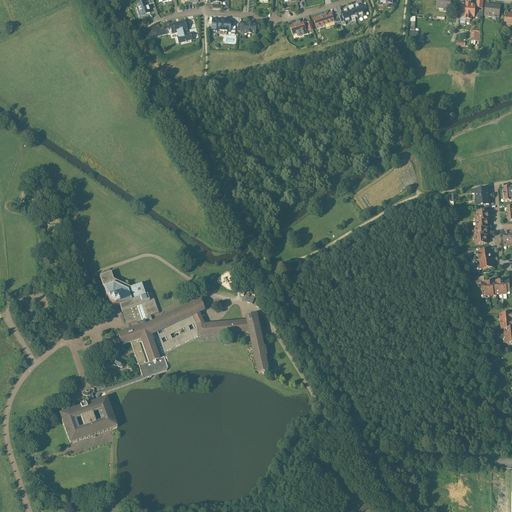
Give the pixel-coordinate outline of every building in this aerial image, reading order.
[(450,0),(437,0),(436,8),(450,10),(450,0)] [(145,2),(137,5),(138,8),(137,8),(139,13),(140,12),(142,16),(150,13),(149,11),(149,10),(148,7),(147,7),(147,6),(145,2)] [(476,6),(462,4),(461,15),(460,15),(459,21),(466,21),(467,17),(474,17),(476,6)] [(361,5),(353,7),(351,8),(355,19),(358,18),(359,17),(359,18),(365,16),(363,11),(361,5)] [(500,6),(490,5),(490,7),(486,6),(485,16),(498,18),(498,19),(498,20),(500,6)] [(349,10),(341,12),(344,22),(345,23),(352,21),(352,22),(355,21),(355,19),(351,8),(349,8),(349,10)] [(327,15),(320,17),(320,18),(314,20),(317,28),(334,23),(332,16),(331,14),(327,16),(327,15)] [(338,14),(332,16),(334,23),(335,25),(341,23),(338,14)] [(230,21),(222,20),(222,21),(219,21),(218,30),(218,31),(219,31),(226,32),(228,32),(229,27),(230,21)] [(185,21),(169,25),(172,34),(177,33),(178,37),(186,35),(185,31),(187,30),(185,21)] [(252,24),(248,23),(248,24),(244,24),(243,32),(243,33),(247,33),(247,34),(251,34),(255,34),(256,25),(252,24)] [(300,24),(294,26),(290,27),(293,36),(298,35),(298,36),(303,35),(303,33),(306,32),(309,31),(307,24),(304,25),(303,23),(300,24)] [(178,37),(177,37),(178,44),(192,40),(190,34),(186,35),(178,37)] [(511,187),(510,187),(508,188),(503,188),(503,193),(503,199),(505,199),(505,202),(511,201),(511,187)] [(488,190),(475,191),(475,193),(475,194),(475,196),(476,197),(476,199),(488,197),(488,196),(489,195),(488,194),(488,190)] [(488,197),(476,199),(476,200),(475,201),(475,204),(476,204),(477,206),(489,205),(489,201),(490,200),(488,199),(488,197)] [(488,212),(481,213),(476,213),(477,217),(478,218),(478,221),(476,221),(476,222),(489,220),(488,212)] [(489,220),(476,222),(477,222),(477,224),(476,226),(476,229),(475,229),(488,228),(487,221),(489,221),(489,220)] [(488,228),(475,229),(475,232),(477,233),(477,236),(475,236),(475,237),(487,235),(487,228),(488,228)] [(511,232),(506,233),(503,233),(504,245),(506,245),(507,246),(511,245),(511,232)] [(487,235),(475,237),(476,237),(476,239),(475,241),(475,244),(480,244),(487,244),(486,236),(487,236),(487,235)] [(488,252),(484,252),(484,251),(479,252),(479,254),(478,254),(479,260),(480,260),(480,265),(481,265),(481,269),(493,268),(493,261),(491,261),(491,256),(490,252),(488,252)] [(149,301),(147,295),(145,295),(141,285),(131,288),(113,280),(110,272),(99,276),(109,304),(114,307),(120,304),(130,301),(132,307),(136,306),(149,301)] [(500,282),(490,283),(490,282),(484,283),(481,284),(482,289),(483,295),(485,295),(486,296),(494,296),(493,294),(499,294),(499,295),(507,294),(507,293),(509,293),(509,287),(509,281),(506,281),(500,281),(500,282)] [(149,301),(136,306),(142,322),(144,322),(145,325),(145,326),(153,322),(151,316),(159,313),(151,291),(146,293),(147,295),(149,301)] [(198,313),(204,310),(204,309),(202,310),(198,301),(200,301),(200,300),(193,303),(193,302),(188,304),(189,305),(153,322),(145,326),(145,325),(138,327),(117,334),(121,345),(138,339),(138,340),(130,343),(142,376),(97,392),(95,396),(97,401),(99,400),(99,397),(101,394),(166,371),(167,368),(163,355),(199,338),(199,334),(249,330),(259,373),(270,371),(257,314),(246,316),(247,321),(204,324),(198,313)] [(130,301),(120,304),(120,306),(119,306),(120,309),(121,309),(127,324),(136,321),(137,324),(138,323),(132,307),(130,301)] [(138,323),(137,324),(138,327),(145,325),(144,322),(142,322),(136,306),(132,307),(138,323)] [(511,313),(502,313),(502,315),(500,315),(500,319),(501,320),(501,322),(500,322),(501,327),(503,327),(503,330),(506,329),(506,332),(505,332),(505,337),(506,337),(506,339),(505,340),(506,344),(508,344),(508,345),(511,345),(511,319),(511,316),(511,313)] [(278,322),(273,325),(276,330),(281,327),(278,322)] [(122,362),(116,360),(113,365),(119,368),(119,367),(121,368),(122,367),(123,366),(123,365),(122,364),(121,363),(122,362)] [(80,409),(61,415),(71,441),(76,439),(77,442),(110,430),(109,428),(114,426),(105,400),(100,402),(99,400),(97,401),(93,402),(92,401),(90,402),(90,403),(85,405),(85,404),(84,404),(81,405),(80,405),(80,407),(80,409)] [(367,502),(349,511),(362,511),(370,507),(367,502)]
